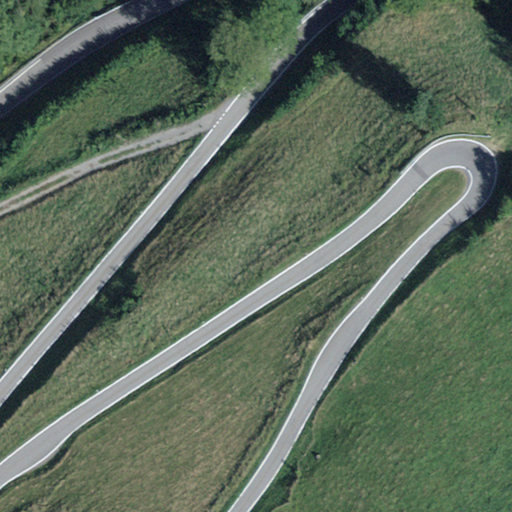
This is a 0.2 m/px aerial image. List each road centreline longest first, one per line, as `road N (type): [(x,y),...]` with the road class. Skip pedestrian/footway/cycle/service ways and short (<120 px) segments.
road 1 (unclassified): [(0,478),(337,247),(434,161),(456,153),(478,163),(479,192),(360,318),(239,511)]
road 2 (unclassified): [(344,0),(292,47),(0,396)]
road 3 (track): [(228,125),(211,122),(132,150),(0,211)]
road 4 (tertiary): [(0,104),(92,38),(163,0)]
